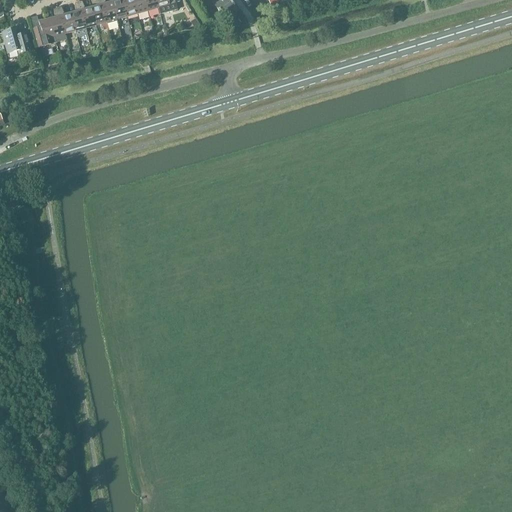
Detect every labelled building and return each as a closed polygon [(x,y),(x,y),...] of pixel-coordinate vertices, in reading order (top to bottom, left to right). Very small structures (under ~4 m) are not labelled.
[(96,26),(106,23),(99,0),(95,0),(96,5),(98,5),(99,7),(91,9),(96,26)] [(118,26),(117,21),(112,3),(104,5),(104,3),(105,2),(104,0),(99,0),(106,23),(108,29),(118,26)] [(119,0),(120,1),(112,3),(117,21),(127,18),(122,0),(119,0)] [(122,0),(127,18),(137,15),(133,0),(122,0)] [(133,0),(137,15),(148,12),(144,0),(133,0)] [(144,0),(148,12),(158,9),(155,0),(144,0)] [(177,10),(176,4),(175,3),(174,0),(155,0),(158,9),(160,15),(177,10)] [(221,0),(222,1),(215,6),(223,19),(235,11),(228,0),(221,0)] [(82,2),(78,3),(85,29),(96,26),(91,9),(83,11),(83,9),(85,8),(82,2)] [(78,13),(70,15),(75,32),(85,29),(78,3),(74,4),(75,11),(77,11),(78,13)] [(49,21),(56,44),(66,41),(65,35),(57,8),(54,10),(54,16),(56,16),(57,18),(49,21)] [(61,8),(57,8),(65,35),(75,32),(70,15),(63,17),(62,15),(64,14),(61,8)] [(33,30),(37,43),(38,48),(56,44),(49,21),(42,23),(42,22),(38,23),(40,28),(33,30)] [(19,36),(18,29),(0,34),(2,34),(8,54),(17,51),(19,56),(31,53),(26,34),(19,36)]
